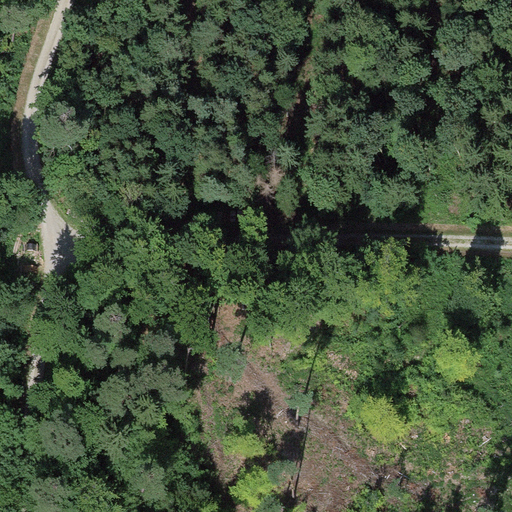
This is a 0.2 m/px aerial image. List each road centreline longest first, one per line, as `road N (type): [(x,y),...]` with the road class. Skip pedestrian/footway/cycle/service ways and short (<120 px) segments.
road 1 (track): [(70,0),(41,74),(28,159),(52,226),(29,511)]
road 2 (track): [(52,226),(191,245),(511,247)]
road 3 (track): [(191,245),(240,511)]
